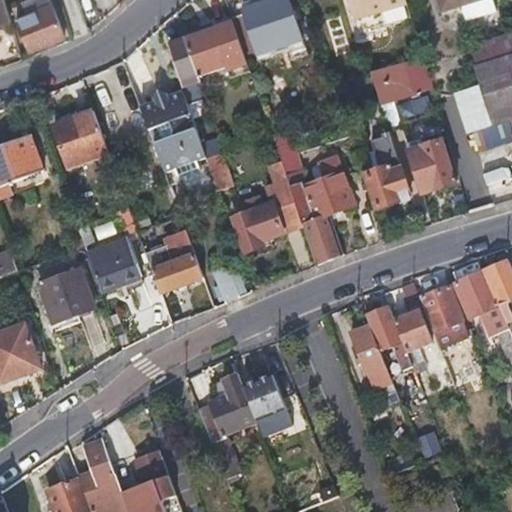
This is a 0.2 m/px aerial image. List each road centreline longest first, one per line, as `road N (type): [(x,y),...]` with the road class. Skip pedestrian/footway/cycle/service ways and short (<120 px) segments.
road 1 (residential): [(511,234),(303,303),(169,359),(0,471)]
road 2 (unknown): [(484,242),(424,24)]
road 3 (residential): [(157,0),(85,58),(0,89)]
